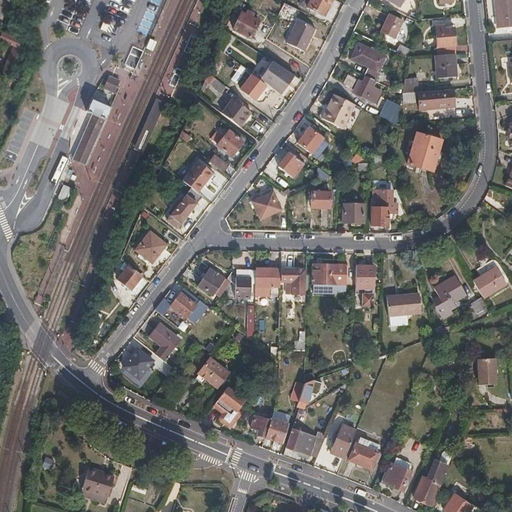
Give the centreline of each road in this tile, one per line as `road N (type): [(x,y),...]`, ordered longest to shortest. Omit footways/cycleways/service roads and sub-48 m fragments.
road 1 (residential): [(474,0),(488,166),(455,222),(399,243),(203,236)]
road 2 (residential): [(357,0),(319,74),(203,236)]
road 3 (residential): [(203,236),(83,384)]
road 4 (primary): [(252,464),(83,384)]
